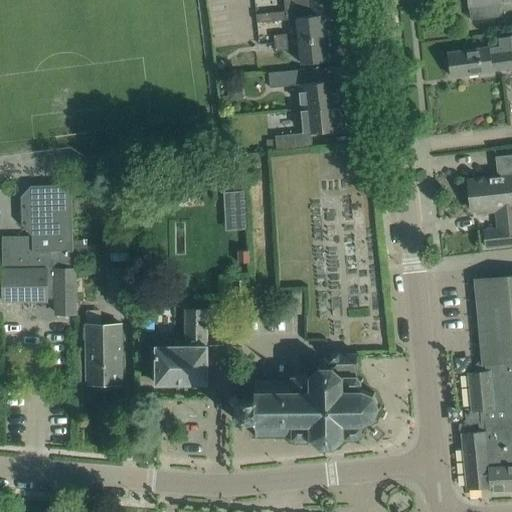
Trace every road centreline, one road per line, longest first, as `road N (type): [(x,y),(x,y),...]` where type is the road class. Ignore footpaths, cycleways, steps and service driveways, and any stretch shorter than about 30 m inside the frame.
road 1 (tertiary): [(435,463),(390,0)]
road 2 (tertiary): [(0,463),(234,485),(435,463)]
